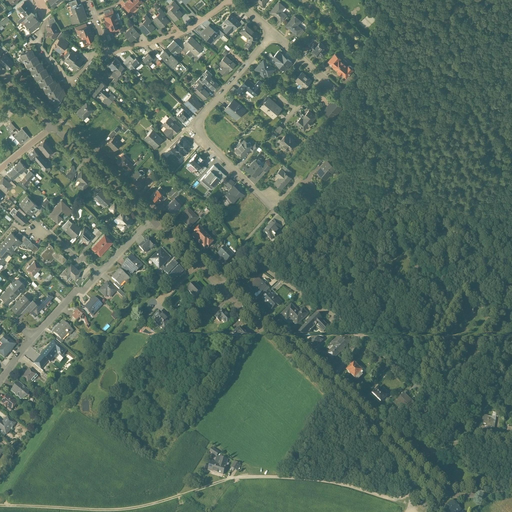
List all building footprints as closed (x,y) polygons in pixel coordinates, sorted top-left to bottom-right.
[(27,3),(24,0),(20,0),(17,3),(24,12),(30,7),(30,6),(27,3)] [(128,0),(125,4),(126,4),(123,7),(128,12),(131,10),(132,12),(137,7),(131,0),(128,0)] [(279,2),(270,12),(281,21),(286,15),(280,10),(283,7),(284,8),(285,7),(279,2)] [(71,7),(70,7),(74,19),(72,19),(73,23),(87,18),(81,3),(78,5),(71,7)] [(175,7),(174,5),(167,11),(171,15),(172,14),(175,18),(181,13),(175,7)] [(28,16),(24,20),(26,23),(27,24),(30,28),(40,19),(33,11),(28,16)] [(7,12),(0,17),(3,21),(9,15),(7,12)] [(160,12),(153,18),(157,22),(158,21),(161,25),(167,20),(161,14),(160,12)] [(105,16),(104,17),(106,22),(105,22),(106,24),(117,20),(115,13),(114,13),(105,16)] [(239,22),(230,14),(224,20),(229,24),(224,30),(228,33),(233,28),(234,29),(237,25),(239,23),(239,22)] [(295,16),(286,26),(297,35),(302,29),(296,24),(299,20),(300,21),(301,21),(295,16)] [(53,17),(48,20),(50,25),(51,26),(54,24),(56,23),(53,17)] [(146,19),(139,25),(143,29),(144,28),(147,31),(153,27),(147,20),(147,21),(146,19)] [(117,20),(106,24),(106,26),(107,25),(109,30),(110,30),(118,27),(120,27),(117,20)] [(54,24),(51,26),(50,25),(46,27),(49,31),(48,32),(50,33),(49,34),(50,35),(53,37),(58,31),(54,24)] [(246,24),(240,31),(243,33),(249,27),(246,24)] [(216,33),(208,25),(200,33),(211,43),(218,35),(216,33)] [(86,26),(80,29),(79,27),(75,28),(75,29),(77,32),(78,32),(79,32),(81,36),(82,36),(82,35),(90,32),(89,30),(90,30),(88,26),(86,26)] [(132,27),(125,33),(130,39),(133,36),(134,37),(139,33),(135,29),(133,26),(132,27)] [(256,33),(249,27),(243,33),(249,39),(249,41),(245,46),(248,49),(256,40),(257,40),(257,38),(256,38),(257,37),(257,36),(256,35),(256,33)] [(90,32),(82,35),(82,36),(84,40),(82,41),(84,46),(85,45),(87,45),(86,41),(93,39),(95,38),(93,34),(92,32),(90,32)] [(202,47),(195,41),(190,36),(184,43),(190,49),(196,54),(200,50),(202,48),(202,47)] [(61,38),(59,40),(55,45),(54,45),(55,46),(53,47),(60,52),(67,43),(61,38)] [(320,43),(314,38),(308,45),(313,49),(312,51),(317,56),(319,54),(322,57),(326,52),(323,48),(324,47),(324,46),(324,45),(323,45),(323,44),(322,43),(320,43)] [(179,45),(173,40),(167,46),(172,52),(175,50),(178,53),(182,49),(178,46),(179,45)] [(30,45),(20,49),(20,50),(21,49),(23,55),(22,55),(22,56),(23,56),(33,51),(30,45)] [(196,54),(190,49),(188,51),(192,55),(197,59),(199,57),(196,54)] [(9,55),(4,50),(0,54),(0,57),(7,64),(8,62),(9,63),(9,62),(12,59),(8,56),(9,55)] [(66,57),(64,60),(70,64),(69,65),(77,55),(75,53),(72,50),(70,52),(66,57)] [(170,54),(169,55),(163,50),(159,54),(171,67),(172,66),(171,66),(175,62),(176,63),(177,61),(170,54)] [(33,51),(23,56),(23,57),(24,56),(24,57),(26,56),(28,61),(27,62),(38,57),(35,51),(33,51)] [(287,58),(284,56),(282,54),(282,55),(278,51),(274,56),(278,60),(276,63),(284,70),(287,67),(291,62),(287,58)] [(148,53),(142,59),(147,63),(152,59),(154,61),(157,58),(153,54),(151,56),(148,53)] [(347,66),(339,59),(340,58),(335,53),(329,60),(333,64),(333,65),(339,70),(338,71),(342,74),(342,73),(346,77),(353,69),(353,67),(351,65),(348,65),(347,66)] [(77,55),(69,65),(75,69),(77,67),(81,61),(82,60),(79,57),(78,57),(76,56),(77,55)] [(225,55),(219,62),(224,66),(219,71),(224,75),(228,71),(229,71),(235,64),(225,55)] [(129,56),(123,62),(130,69),(131,68),(130,68),(133,65),(130,63),(133,60),(129,56)] [(38,57),(27,62),(28,63),(28,62),(29,63),(31,62),(33,67),(32,68),(42,63),(39,57),(38,57)] [(125,68),(115,58),(108,65),(115,71),(111,74),(117,80),(121,75),(120,73),(125,68)] [(133,60),(130,63),(133,65),(130,68),(131,68),(133,70),(135,68),(140,62),(138,60),(138,59),(137,60),(136,58),(133,60)] [(274,69),(263,60),(256,69),(262,75),(264,72),(268,76),(274,69)] [(42,63),(32,68),(32,69),(33,68),(33,69),(35,68),(37,74),(36,74),(47,69),(44,63),(42,63)] [(47,69),(36,74),(37,75),(37,74),(38,75),(39,74),(42,80),(41,80),(52,75),(48,69),(47,69)] [(312,80),(302,71),(295,79),(305,88),(312,80)] [(209,76),(207,74),(206,74),(202,78),(202,79),(204,81),(212,88),(217,83),(209,76)] [(52,75),(41,80),(41,81),(42,80),(42,81),(44,80),(46,86),(45,86),(56,82),(53,75),(52,75)] [(119,83),(114,79),(110,83),(115,88),(119,83)] [(255,86),(247,79),(243,84),(242,84),(238,90),(240,92),(239,93),(240,93),(241,92),(242,94),(247,88),(255,95),(255,94),(259,90),(259,89),(264,84),(259,81),(255,86)] [(101,80),(96,86),(102,91),(107,96),(109,94),(109,93),(104,89),(107,86),(101,80)] [(56,82),(45,86),(46,87),(47,87),(48,87),(51,92),(50,92),(50,93),(60,88),(57,81),(56,82)] [(200,85),(198,83),(193,88),(198,93),(203,98),(208,93),(200,85)] [(102,91),(96,86),(91,92),(97,97),(100,93),(102,91)] [(60,88),(50,93),(51,93),(53,93),(55,98),(54,98),(54,99),(65,94),(62,87),(60,88)] [(117,96),(111,91),(109,93),(109,94),(107,96),(113,101),(117,96)] [(191,94),(184,101),(193,110),(200,103),(196,98),(191,94)] [(127,102),(122,97),(119,100),(124,105),(127,102)] [(281,109),(269,98),(261,106),(273,117),(277,112),(278,113),(281,109)] [(244,108),(233,99),(225,108),(234,117),(238,113),(238,114),(241,111),(244,108)] [(331,104),(330,103),(328,105),(329,106),(326,110),(333,116),(341,106),(334,100),(331,104)] [(86,102),(76,112),(83,119),(86,116),(93,109),(86,102)] [(189,114),(183,108),(176,115),(183,121),(189,114)] [(303,119),(301,117),(297,122),(301,126),(302,127),(304,129),(308,124),(309,125),(312,122),(311,121),(315,116),(309,111),(305,116),(306,117),(303,119)] [(169,117),(168,117),(162,123),(168,129),(165,132),(170,136),(179,126),(173,121),(169,117)] [(21,123),(13,130),(20,139),(29,131),(21,123)] [(283,128),(279,124),(275,129),(280,133),(282,131),(281,130),(283,128)] [(161,139),(152,130),(145,137),(145,138),(146,136),(150,140),(149,141),(155,146),(161,139)] [(53,144),(44,133),(37,139),(46,150),(53,144)] [(290,136),(289,137),(286,134),(281,140),(285,144),(284,146),(284,148),(285,149),(288,149),(289,147),(291,149),(296,143),(293,140),(294,140),(294,139),(293,140),(290,137),(290,136)] [(114,136),(107,144),(114,151),(122,143),(114,136)] [(183,136),(168,151),(178,160),(192,145),(183,136)] [(244,140),(242,142),(240,141),(237,144),(239,146),(236,149),(237,150),(236,150),(236,152),(238,153),(239,153),(240,153),(244,156),(250,149),(254,152),(259,146),(256,144),(254,146),(252,146),(250,145),(251,144),(251,143),(250,142),(248,142),(248,143),(244,140)] [(33,143),(27,148),(32,154),(35,152),(39,149),(33,143)] [(46,157),(39,149),(35,152),(42,161),(46,157)] [(198,151),(189,160),(198,167),(196,169),(200,173),(208,166),(201,160),(204,157),(198,151)] [(330,158),(326,154),(321,159),(325,164),(327,162),(330,158)] [(19,155),(13,160),(19,166),(20,167),(21,168),(22,167),(21,166),(25,162),(19,155)] [(133,165),(123,156),(122,158),(121,160),(119,158),(116,161),(121,166),(122,165),(128,171),(133,165)] [(13,160),(6,166),(9,169),(13,173),(19,166),(13,160)] [(255,160),(248,168),(246,165),(245,166),(255,176),(263,167),(263,166),(262,165),(260,163),(255,160)] [(271,166),(266,161),(262,165),(263,166),(263,167),(267,171),(271,166)] [(325,164),(318,171),(326,178),(334,168),(327,162),(325,164)] [(70,163),(65,169),(70,173),(75,168),(70,163)] [(34,168),(29,164),(23,170),(28,175),(34,168)] [(213,164),(200,179),(211,188),(224,173),(213,164)] [(285,170),(281,167),(277,172),(280,175),(275,181),(278,184),(282,188),(291,177),(289,175),(284,171),(285,170)] [(137,169),(131,176),(133,179),(133,180),(135,182),(136,181),(136,182),(139,179),(139,180),(142,177),(141,176),(143,175),(144,173),(144,171),(142,169),(140,169),(138,170),(137,169)] [(28,175),(23,170),(22,171),(20,174),(25,178),(28,175)] [(92,181),(82,170),(75,177),(80,182),(77,185),(83,190),(92,181)] [(8,177),(2,172),(0,174),(0,175),(2,177),(0,178),(0,181),(5,186),(11,180),(8,177)] [(233,181),(229,177),(224,182),(229,186),(233,181)] [(242,194),(233,186),(224,196),(233,205),(242,194)] [(158,188),(149,197),(155,202),(156,201),(156,202),(157,201),(163,195),(160,191),(161,190),(158,188)] [(101,190),(95,197),(103,205),(110,199),(101,190)] [(170,196),(169,197),(171,200),(174,197),(175,197),(179,193),(176,190),(175,191),(170,196)] [(37,200),(27,191),(20,198),(30,207),(37,200)] [(60,194),(48,207),(57,215),(61,211),(56,207),(60,202),(65,207),(69,202),(60,194)] [(163,195),(157,201),(160,203),(166,198),(163,195)] [(171,200),(169,202),(170,203),(167,207),(174,213),(182,205),(175,197),(174,197),(171,200)] [(114,203),(109,208),(113,212),(118,207),(114,203)] [(23,210),(17,204),(12,209),(22,217),(26,212),(23,210)] [(198,220),(188,210),(183,215),(188,220),(184,224),(189,229),(198,220)] [(132,221),(123,211),(117,217),(122,222),(120,224),(121,225),(120,226),(119,225),(118,226),(123,230),(132,221)] [(79,222),(72,215),(65,223),(72,230),(73,229),(77,224),(79,222)] [(274,220),(263,232),(271,239),(274,236),(275,237),(276,237),(274,235),(277,232),(276,231),(278,229),(279,230),(282,227),(274,220)] [(15,230),(10,226),(2,235),(11,242),(15,237),(17,239),(20,235),(19,234),(17,232),(15,230)] [(95,236),(84,227),(77,234),(88,244),(95,236)] [(206,236),(199,229),(194,234),(196,235),(193,238),(195,241),(195,242),(198,245),(206,236)] [(11,242),(2,235),(0,237),(0,249),(3,252),(7,247),(9,248),(13,244),(11,242)] [(112,242),(104,235),(92,248),(97,253),(101,248),(104,251),(112,242)] [(213,244),(206,236),(198,245),(201,247),(202,247),(205,250),(207,247),(208,248),(212,245),(213,244)] [(48,237),(45,240),(45,241),(46,241),(40,247),(39,248),(40,248),(42,250),(41,251),(42,252),(44,254),(44,255),(45,255),(47,252),(49,254),(53,249),(60,256),(61,256),(61,255),(65,252),(65,251),(56,242),(55,242),(55,243),(54,243),(51,240),(52,240),(52,239),(49,237),(48,237)] [(149,239),(140,247),(146,253),(150,249),(151,250),(156,246),(154,243),(153,244),(149,239)] [(233,256),(225,248),(218,255),(226,263),(233,256)] [(162,250),(152,260),(157,265),(156,266),(160,269),(163,266),(165,264),(163,263),(165,261),(166,262),(169,258),(162,250)] [(33,254),(26,262),(32,268),(40,260),(33,254)] [(70,255),(60,266),(64,270),(67,272),(70,268),(74,271),(80,265),(70,255)] [(132,257),(124,265),(128,269),(133,274),(137,269),(139,270),(142,266),(132,257)] [(174,263),(165,272),(165,273),(168,276),(171,273),(173,276),(170,279),(173,282),(179,277),(181,279),(186,274),(180,268),(179,270),(177,267),(174,263)] [(120,270),(111,279),(116,283),(120,286),(124,282),(126,283),(130,279),(120,270)] [(16,272),(12,277),(11,276),(11,277),(10,278),(9,279),(16,286),(18,283),(22,279),(23,278),(23,277),(18,273),(16,272)] [(9,280),(0,289),(0,290),(7,296),(16,286),(9,279),(9,280)] [(57,286),(56,285),(53,288),(61,297),(71,287),(63,280),(57,286)] [(273,280),(267,287),(263,291),(265,293),(275,283),(273,280)] [(255,281),(250,287),(256,293),(254,295),(257,298),(261,293),(263,291),(267,287),(261,281),(258,284),(255,281)] [(116,291),(107,283),(99,292),(104,296),(106,294),(110,297),(116,291)] [(195,285),(188,292),(193,297),(195,299),(202,292),(198,288),(199,287),(196,285),(195,286),(195,285)] [(23,287),(20,291),(20,290),(19,291),(17,294),(16,293),(15,295),(16,296),(11,300),(18,307),(20,305),(29,295),(26,293),(28,292),(23,287)] [(274,299),(269,294),(274,289),(263,300),(268,304),(268,305),(272,309),(276,304),(278,306),(281,302),(276,297),(274,299)] [(30,293),(29,295),(20,305),(27,311),(32,305),(33,305),(39,299),(34,294),(32,295),(30,293)] [(45,300),(37,309),(44,315),(52,307),(45,300)] [(94,302),(91,300),(84,309),(90,315),(94,311),(96,313),(101,307),(98,304),(99,303),(96,300),(94,302)] [(194,301),(190,307),(194,310),(199,305),(194,301)] [(299,313),(291,305),(280,316),(285,322),(291,316),(298,324),(297,325),(304,318),(299,313)] [(37,309),(30,317),(36,324),(44,315),(37,309)] [(308,314),(303,309),(299,313),(304,318),(308,314)] [(231,320),(223,311),(215,318),(220,323),(222,320),(226,325),(231,320)] [(172,323),(160,313),(153,321),(162,328),(164,327),(167,329),(172,323)] [(316,314),(298,332),(304,338),(316,326),(323,332),(326,329),(328,327),(322,320),(316,315),(317,314),(316,314)] [(80,316),(78,318),(77,317),(72,323),(73,324),(71,326),(76,330),(78,327),(80,329),(81,327),(82,326),(83,326),(86,329),(87,328),(88,328),(89,327),(88,327),(90,325),(80,316)] [(240,329),(239,329),(231,336),(228,339),(241,351),(243,349),(251,341),(250,340),(251,340),(240,329)] [(62,331),(52,341),(57,345),(60,348),(64,344),(64,345),(66,342),(68,344),(72,339),(62,331)] [(4,352),(3,353),(2,352),(0,354),(0,358),(1,359),(0,360),(0,362),(4,365),(9,359),(8,358),(14,351),(5,344),(0,349),(4,352)] [(340,354),(335,358),(338,361),(329,370),(334,375),(352,357),(344,349),(340,354)] [(64,360),(52,350),(45,359),(47,361),(53,366),(57,361),(61,364),(64,360)] [(318,350),(313,356),(311,356),(311,358),(313,359),(317,363),(324,356),(318,350)] [(47,369),(40,363),(33,372),(40,378),(47,369)] [(28,377),(21,386),(27,392),(30,389),(31,390),(36,385),(35,383),(28,377)] [(355,380),(348,387),(358,397),(363,391),(361,390),(363,388),(355,380)] [(19,393),(17,391),(14,395),(13,395),(13,397),(11,400),(16,404),(16,405),(17,405),(19,406),(19,408),(20,407),(20,408),(28,407),(27,399),(24,397),(24,396),(23,396),(19,393)] [(12,408),(6,403),(1,410),(4,412),(3,414),(6,416),(7,415),(11,418),(15,412),(12,409),(12,408)] [(380,405),(376,409),(375,408),(372,411),(382,421),(385,418),(384,417),(388,413),(380,405)] [(408,415),(405,412),(396,421),(400,425),(404,421),(410,427),(415,422),(407,415),(408,415)] [(6,425),(2,431),(0,429),(0,434),(7,439),(14,431),(6,425)] [(493,437),(488,436),(489,436),(484,435),(483,444),(486,444),(486,447),(495,448),(497,437),(497,434),(495,434),(494,435),(493,437)] [(221,464),(214,459),(211,463),(218,468),(221,464)] [(229,471),(219,468),(217,475),(213,474),(210,482),(225,486),(227,479),(227,480),(227,479),(229,471)] [(242,477),(236,474),(233,479),(239,482),(242,477)]
